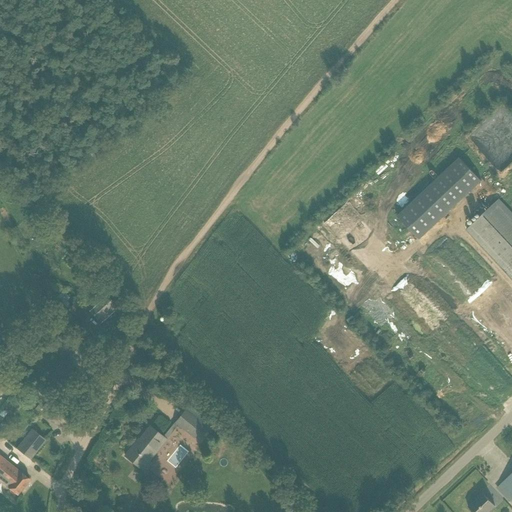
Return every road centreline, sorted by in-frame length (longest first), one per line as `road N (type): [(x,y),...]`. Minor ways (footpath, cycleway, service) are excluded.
road 1 (track): [(396,0),(292,116),(162,288),(121,372)]
road 2 (unclassified): [(61,511),(70,468),(121,372)]
road 3 (unclassified): [(412,511),(511,416)]
